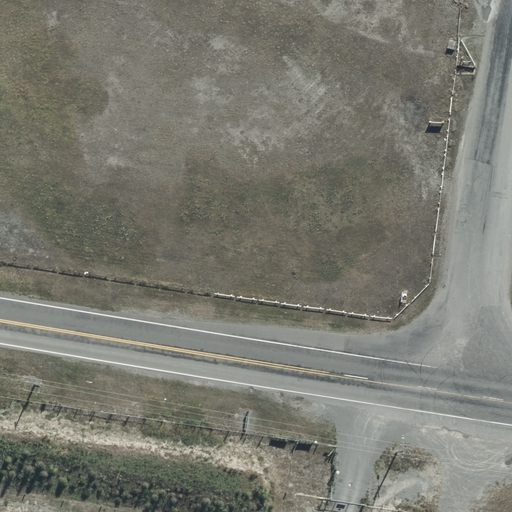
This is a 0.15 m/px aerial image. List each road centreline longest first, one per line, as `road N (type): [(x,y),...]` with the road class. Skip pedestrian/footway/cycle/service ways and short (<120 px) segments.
road 1 (tertiary): [(464,393),(0,319)]
road 2 (unclassified): [(464,393),(511,26)]
